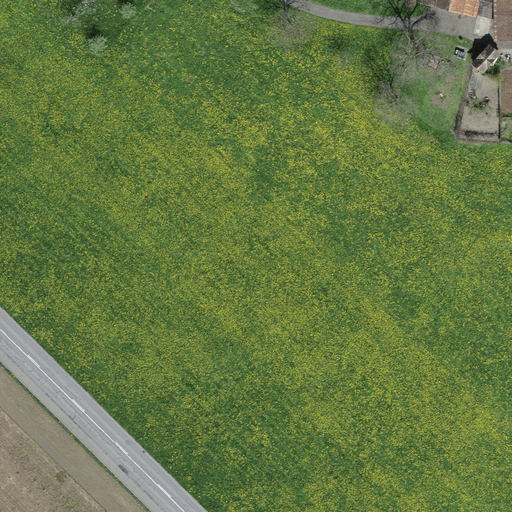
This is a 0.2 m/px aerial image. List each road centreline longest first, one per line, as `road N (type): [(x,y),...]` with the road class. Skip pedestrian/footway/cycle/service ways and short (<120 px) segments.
road 1 (tertiary): [(184,511),(0,328)]
road 2 (track): [(294,0),(511,47)]
